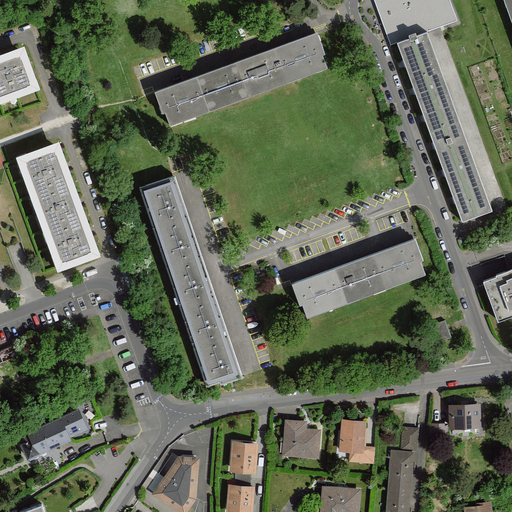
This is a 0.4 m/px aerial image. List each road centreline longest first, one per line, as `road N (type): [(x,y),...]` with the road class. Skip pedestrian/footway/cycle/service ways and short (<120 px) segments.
road 1 (residential): [(493,371),(377,42),(359,26),(353,0)]
road 2 (residential): [(175,417),(493,371)]
road 3 (residential): [(0,318),(97,282),(115,286),(161,404),(175,417)]
